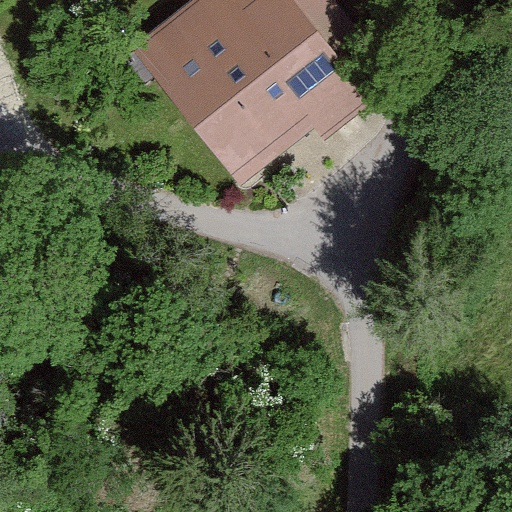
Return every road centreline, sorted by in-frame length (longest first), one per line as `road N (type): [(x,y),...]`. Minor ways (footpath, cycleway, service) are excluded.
road 1 (unclassified): [(373,250),(259,238),(59,173),(0,171)]
road 2 (unclassified): [(449,0),(373,250)]
road 3 (unclassified): [(372,511),(373,250)]
